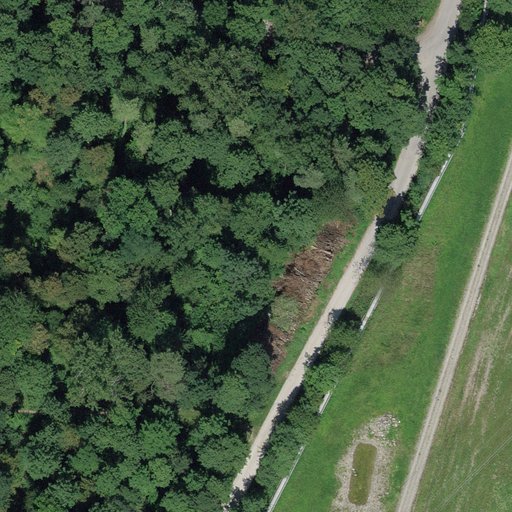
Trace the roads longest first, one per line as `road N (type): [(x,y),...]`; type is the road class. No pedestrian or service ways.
road 1 (track): [(453,0),(379,233),(232,511)]
road 2 (track): [(95,0),(437,67)]
